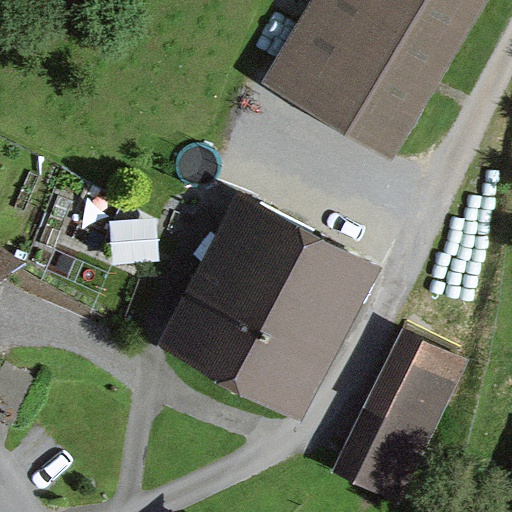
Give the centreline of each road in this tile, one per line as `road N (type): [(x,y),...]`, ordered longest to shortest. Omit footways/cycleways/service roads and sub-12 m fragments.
road 1 (track): [(313,426),(511,73)]
road 2 (track): [(313,426),(275,454),(158,511)]
